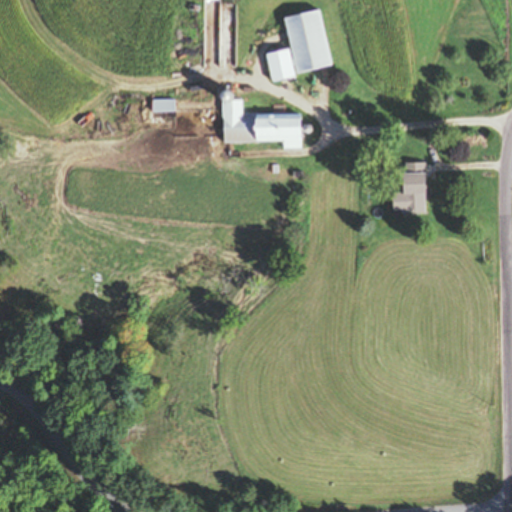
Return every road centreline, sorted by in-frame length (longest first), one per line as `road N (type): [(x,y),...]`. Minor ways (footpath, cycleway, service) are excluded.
road 1 (residential): [(476,511),(123,508),(26,394),(0,383)]
road 2 (residential): [(511,397),(511,157)]
